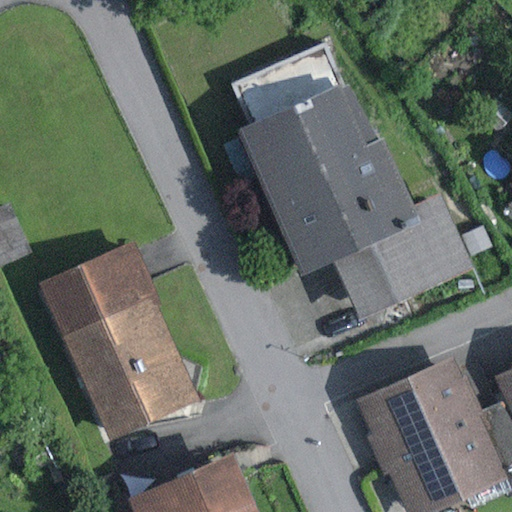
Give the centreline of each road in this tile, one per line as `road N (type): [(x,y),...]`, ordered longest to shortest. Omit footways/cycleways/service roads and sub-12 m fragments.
road 1 (residential): [(115,0),(301,401)]
road 2 (residential): [(301,401),(511,304)]
road 3 (residential): [(301,401),(352,511)]
